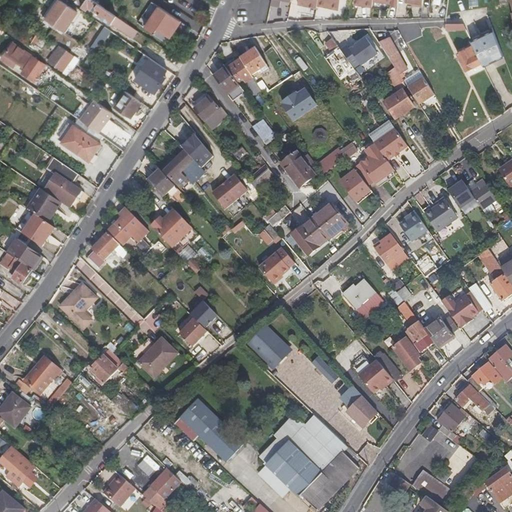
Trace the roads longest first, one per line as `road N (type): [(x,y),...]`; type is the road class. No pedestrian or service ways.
road 1 (residential): [(219,25),(0,343)]
road 2 (residential): [(348,511),(403,427),(460,361),(511,318)]
road 3 (residential): [(432,24),(229,31),(219,25)]
road 4 (residential): [(46,511),(141,417)]
